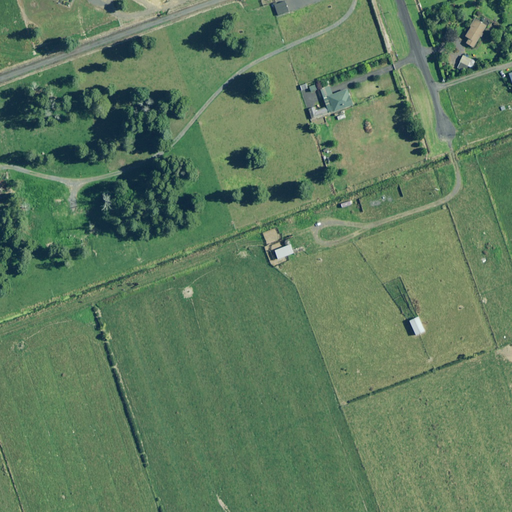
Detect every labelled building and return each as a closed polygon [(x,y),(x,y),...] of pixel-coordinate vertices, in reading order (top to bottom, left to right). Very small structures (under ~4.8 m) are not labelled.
[(486,26),(473,19),(463,36),(467,38),(464,43),(472,48),(479,36),(480,37),(486,26)] [(470,60),(463,56),(457,66),(464,71),(470,60)] [(325,107),(328,114),(352,105),(347,89),(322,98),(325,107)] [(328,114),(325,107),(315,111),(313,107),(307,109),(311,120),(328,114)] [(292,254),(288,241),(272,246),(276,259),(292,254)] [(424,332),(418,317),(409,320),(415,335),(424,332)]
